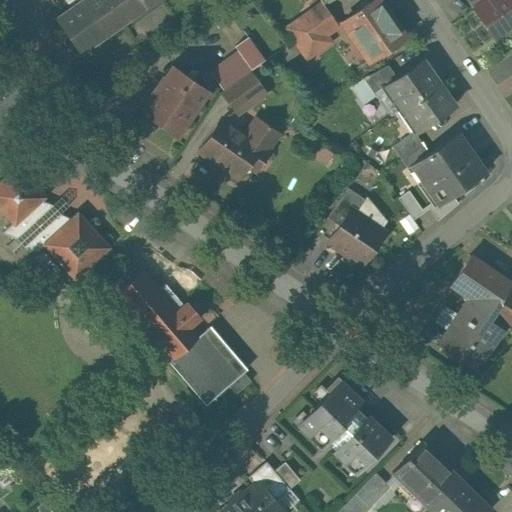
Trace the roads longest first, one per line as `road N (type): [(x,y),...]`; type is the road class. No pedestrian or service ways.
road 1 (residential): [(344,325),(0,87)]
road 2 (residential): [(136,511),(344,325)]
road 3 (residential): [(344,325),(511,178)]
road 4 (residential): [(511,440),(344,325)]
road 5 (residential): [(511,141),(413,0)]
